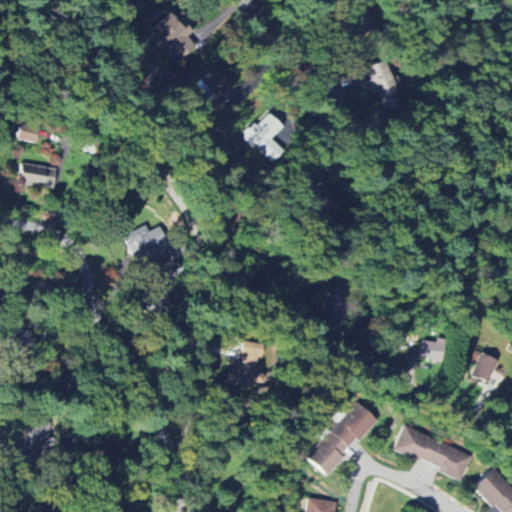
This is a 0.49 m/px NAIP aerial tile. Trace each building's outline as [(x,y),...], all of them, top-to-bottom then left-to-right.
[(176,61),(193,50),(184,37),(169,14),(153,24),(176,61)] [(379,113),(401,105),(385,61),(363,69),(379,113)] [(203,93),(205,91),(218,103),(231,90),(209,69),(194,85),(203,93)] [(279,128),(265,116),(254,127),(251,125),(240,137),(270,163),(280,151),(268,140),(279,128)] [(38,128),(18,124),(15,140),(35,144),(38,128)] [(15,184),(52,190),(55,172),(18,165),(15,184)] [(297,174),(311,217),(329,212),(316,169),(297,174)] [(163,245),(157,229),(146,233),(144,228),(121,237),(131,264),(157,254),(155,248),(163,245)] [(321,321),(339,321),(338,289),(320,289),(321,321)] [(8,331),(7,350),(27,351),(28,332),(8,331)] [(441,343),(420,341),(418,361),(439,363),(441,343)] [(225,384),(254,390),(262,350),(242,346),(236,377),(227,374),(225,384)] [(464,377),(484,384),(494,360),(473,352),(464,377)] [(323,477),(373,422),(353,404),(304,460),(323,477)] [(23,449),(42,454),(49,424),(29,419),(23,449)] [(459,482),(470,456),(401,427),(390,452),(459,482)] [(492,511),(511,511),(511,494),(490,470),(471,487),(492,511)] [(332,511),(333,505),(305,500),(303,511),(332,511)]
